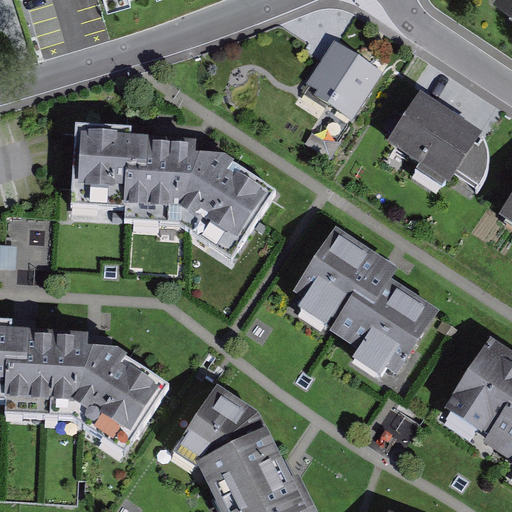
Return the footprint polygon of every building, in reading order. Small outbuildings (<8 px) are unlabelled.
[(345,42),(316,84),(360,116),(390,74),(345,42)] [(482,135),(424,97),(396,141),(454,178),(459,172),(482,187),(488,179),(492,172),(494,160),(494,153),(489,138),(484,147),(477,143),(482,135)] [(186,222),(206,146),(137,144),(137,123),(79,122),(77,208),(129,210),(129,222),(186,222)] [(206,146),(186,222),(234,259),(277,189),(206,146)] [(392,267),(337,232),(299,293),(351,325),(345,335),(397,367),(433,311),(390,284),(399,271),(392,267)] [(0,282),(16,283),(16,259),(0,258),(0,282)] [(76,409),(94,353),(94,335),(36,334),(36,320),(0,319),(0,396),(13,396),(12,408),(76,409)] [(511,353),(491,341),(453,401),(505,434),(500,443),(511,450),(511,353)] [(94,353),(76,409),(130,441),(168,378),(127,353),(94,353)] [(318,511),(278,424),(212,454),(237,511),(318,511)]
